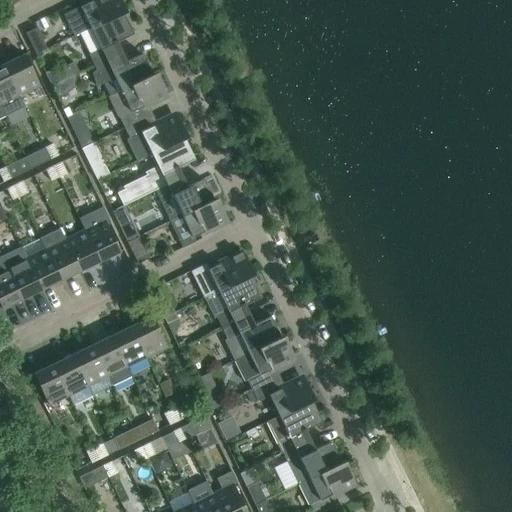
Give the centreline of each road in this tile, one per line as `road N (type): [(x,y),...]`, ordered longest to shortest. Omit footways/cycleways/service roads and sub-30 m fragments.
road 1 (residential): [(391,503),(256,222)]
road 2 (residential): [(0,348),(256,222)]
road 3 (residential): [(256,222),(150,0)]
